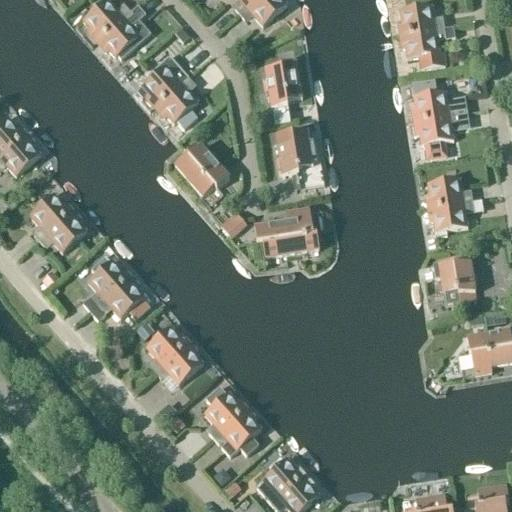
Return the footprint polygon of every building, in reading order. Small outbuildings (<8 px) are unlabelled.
[(234,13),(239,19),(260,0),(234,0),(241,7),(234,13)] [(280,0),(260,0),(239,19),(244,25),(251,19),(262,31),(286,10),(279,1),(280,0)] [(96,46),(130,16),(125,10),(118,16),(107,3),(82,25),(90,34),(87,36),(96,46)] [(152,30),(173,23),(166,4),(145,11),(152,30)] [(400,39),(444,32),(443,25),(434,26),(431,9),(399,14),(401,26),(398,26),(400,39)] [(135,22),(130,16),(96,46),(105,56),(107,54),(115,62),(139,41),(128,28),(135,22)] [(445,40),(444,32),(400,39),(402,53),(405,52),(407,63),(439,58),(436,41),(445,40)] [(180,34),(174,39),(181,48),(187,43),(180,34)] [(265,76),(269,103),(285,100),(285,95),(300,93),(296,68),(279,70),(280,74),(265,76)] [(155,112),(188,82),(183,76),(176,83),(165,70),(140,91),(148,100),(146,102),(155,112)] [(193,88),(188,82),(155,112),(163,122),(166,120),(173,128),(198,107),(186,94),(193,88)] [(414,126),(458,119),(457,112),(448,113),(445,96),(413,101),(415,112),(412,113),(414,126)] [(467,123),(479,121),(475,96),(463,98),(467,123)] [(459,127),(458,119),(414,126),(416,139),(419,139),(421,150),(453,145),(450,128),(459,127)] [(0,161),(26,139),(17,129),(15,131),(7,122),(0,128),(0,161)] [(309,146),(307,135),(290,137),(290,139),(275,141),(282,182),(298,179),(298,174),(313,172),(312,167),(316,166),(313,145),(309,146)] [(35,149),(26,139),(0,161),(0,171),(4,168),(16,181),(40,160),(32,151),(35,149)] [(230,183),(201,150),(188,161),(186,159),(173,170),(202,202),(214,192),(217,194),(230,183)] [(323,190),(320,171),(313,172),(298,174),(298,179),(301,193),(323,190)] [(428,213),(472,206),(471,198),(462,200),(459,183),(427,188),(429,199),(426,200),(428,213)] [(39,245),(72,215),(64,205),(61,207),(54,199),(29,220),(40,233),(34,239),(39,245)] [(473,214),(472,206),(428,213),(430,226),(433,226),(435,237),(467,232),(464,215),(473,214)] [(229,222),(239,236),(257,223),(248,210),(229,222)] [(313,238),(308,212),(284,216),(285,225),(254,231),(257,249),(262,248),(264,264),(319,255),(316,238),(313,238)] [(81,225),(72,215),(39,245),(44,251),(51,245),(62,258),(86,236),(79,228),(81,225)] [(97,311),(131,281),(122,271),(119,274),(112,265),(87,286),(99,299),(92,305),(97,311)] [(476,307),(474,295),(470,269),(455,271),(455,268),(438,270),(444,312),(476,307)] [(139,292),(131,281),(97,311),(102,317),(109,311),(120,324),(145,302),(137,294),(139,292)] [(155,377),(189,347),(180,337),(177,340),(170,331),(145,352),(157,365),(150,371),(155,377)] [(511,335),(465,343),(467,360),(469,359),(472,377),(491,374),(491,371),(511,367),(511,335)] [(197,358),(189,347),(155,377),(160,383),(167,377),(178,390),(203,368),(195,360),(197,358)] [(213,443),(247,414),(238,403),(235,406),(228,397),(203,418),(215,431),(208,437),(213,443)] [(221,452),(229,462),(236,456),(261,434),(253,426),(256,424),(247,414),(213,443),(218,449),(225,443),(227,445),(228,446),(221,452)] [(271,509),(305,480),(296,470),(294,472),(286,463),(262,485),(273,498),(266,504),(271,509)] [(314,490),(305,480),(271,509),(273,511),(279,511),(283,509),(285,511),(305,511),(319,500),(311,492),(314,490)] [(475,511),(474,511),(505,511),(505,508),(509,508),(506,491),(477,495),(479,510),(475,511)]
